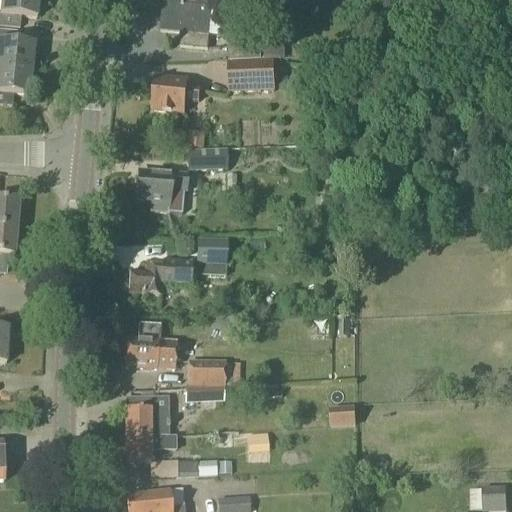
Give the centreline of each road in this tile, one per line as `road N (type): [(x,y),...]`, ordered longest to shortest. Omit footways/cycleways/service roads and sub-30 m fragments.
road 1 (secondary): [(66,511),(61,461),(86,162)]
road 2 (secondary): [(86,162),(102,0)]
